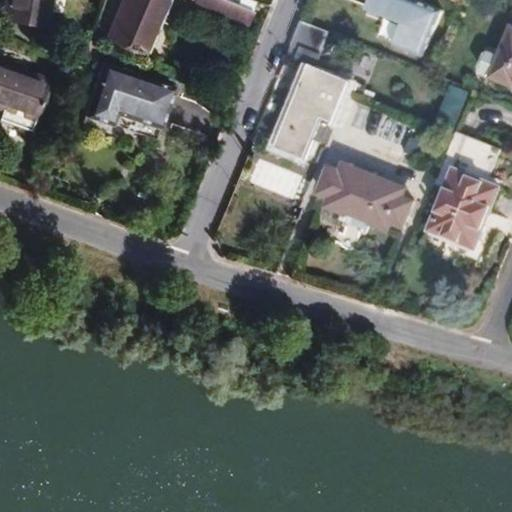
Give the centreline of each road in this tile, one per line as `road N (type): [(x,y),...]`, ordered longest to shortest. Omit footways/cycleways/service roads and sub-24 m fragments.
road 1 (residential): [(481,356),(175,276)]
road 2 (residential): [(289,0),(175,276)]
road 3 (residential): [(175,276),(0,204)]
